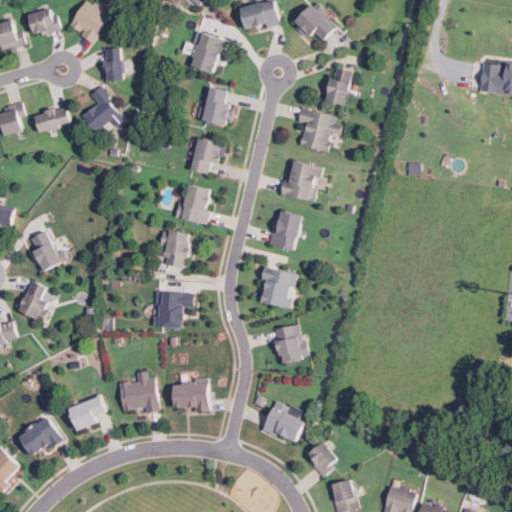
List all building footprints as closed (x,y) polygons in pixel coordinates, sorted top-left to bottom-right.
[(112,11),(89,0),(86,0),(74,28),(99,40),(112,11)] [(282,25),(279,1),(245,4),(248,29),(282,25)] [(319,33),(326,41),(339,28),(316,4),(299,21),(314,37),(319,33)] [(62,30),(57,8),(32,13),(37,35),(62,30)] [(0,23),(0,34),(5,51),(28,44),(24,30),(19,31),(16,19),(0,23)] [(231,40),(204,31),(193,66),(220,74),(231,40)] [(110,81),(127,80),(125,47),(108,48),(110,81)] [(511,61),(511,93),(484,90),(488,62),(505,64),(504,70),(509,70),(510,61),(511,61)] [(356,71),(337,67),(329,101),(349,106),(356,71)] [(229,125),(237,92),(213,86),(205,119),(229,125)] [(98,132),(112,121),(117,127),(129,118),(104,87),(94,95),(101,103),(85,116),(98,132)] [(7,135),(27,131),(22,108),(2,113),(7,135)] [(342,117),(304,108),(301,123),(308,124),(304,145),(331,151),(335,133),(339,133),(342,117)] [(74,124),(71,111),(59,114),(57,109),(38,114),(43,132),(74,124)] [(195,170),(212,173),(214,162),(223,164),(227,142),(201,138),(195,170)] [(326,167),(295,160),(288,194),(319,201),(326,167)] [(424,174),(411,174),(411,161),(424,161),(424,174)] [(209,222),(215,188),(190,184),(184,218),(209,222)] [(356,212),(348,210),(350,203),(357,205),(356,212)] [(0,228),(2,229),(2,225),(15,227),(18,209),(0,205),(0,228)] [(298,249),(305,215),(282,211),(275,244),(298,249)] [(194,233),(169,229),(163,263),(189,267),(194,233)] [(65,263),(50,230),(32,239),(47,271),(65,263)] [(301,272),(270,265),(262,301),(293,308),(301,272)] [(21,309),(47,322),(55,304),(45,299),(50,288),(36,280),(21,309)] [(188,327),(189,310),(198,310),(198,292),(159,291),(158,327),(188,327)] [(113,329),(114,317),(101,316),(100,328),(113,329)] [(0,321),(0,343),(20,337),(13,317),(0,321)] [(278,328),(284,363),(308,359),(302,324),(278,328)] [(123,381),(125,408),(148,406),(148,411),(162,410),(159,375),(151,376),(151,370),(139,371),(140,380),(123,381)] [(213,409),(213,381),(177,381),(177,409),(213,409)] [(104,420),(100,412),(109,408),(103,394),(73,406),(82,428),(104,420)] [(279,400),(267,428),(299,442),(311,414),(279,400)] [(22,434),(37,456),(66,436),(51,414),(22,434)] [(309,455),(326,474),(343,460),(326,440),(309,455)] [(8,480),(24,465),(5,447),(0,452),(0,490),(3,493),(13,484),(8,480)] [(333,483),(339,511),(361,507),(355,478),(333,483)] [(414,511),(420,490),(394,483),(386,511),(414,511)] [(455,511),(456,511),(427,502),(423,511),(455,511)]
